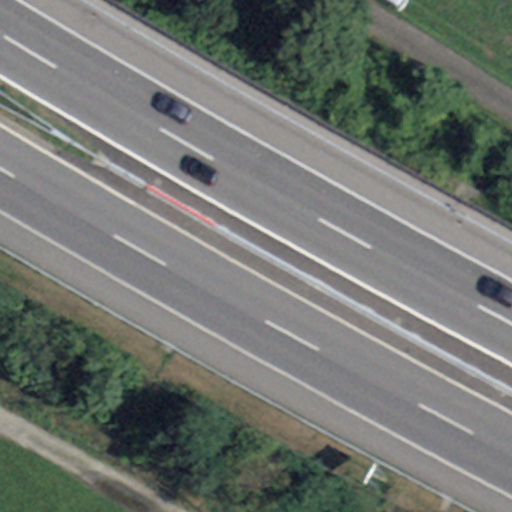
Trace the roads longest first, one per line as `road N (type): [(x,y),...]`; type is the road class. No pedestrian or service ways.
road 1 (motorway): [(0,177),(511,453)]
road 2 (motorway): [(511,322),(0,47)]
road 3 (track): [(0,421),(168,511)]
